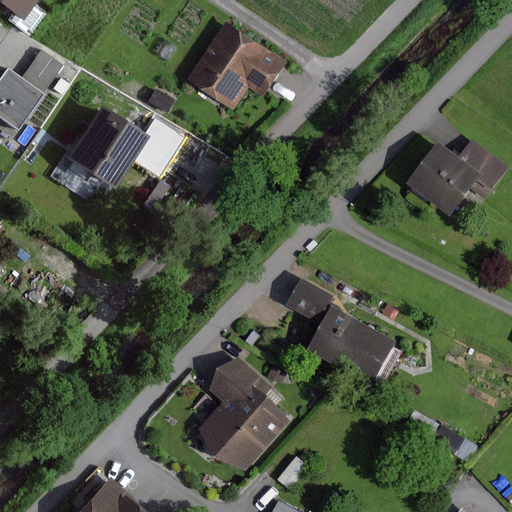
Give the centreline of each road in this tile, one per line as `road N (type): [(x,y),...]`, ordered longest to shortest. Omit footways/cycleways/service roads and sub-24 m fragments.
road 1 (residential): [(46,511),(511,23)]
road 2 (residential): [(0,432),(417,0)]
